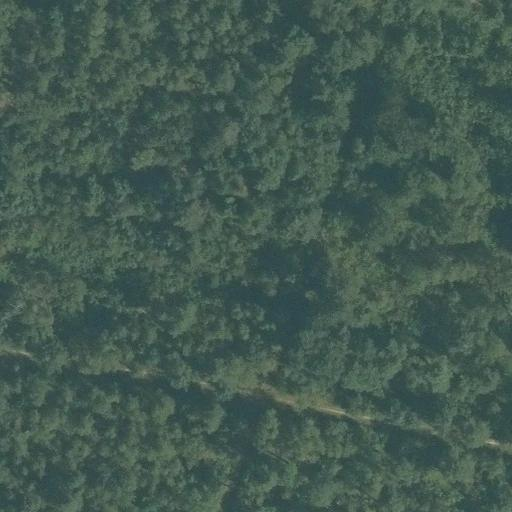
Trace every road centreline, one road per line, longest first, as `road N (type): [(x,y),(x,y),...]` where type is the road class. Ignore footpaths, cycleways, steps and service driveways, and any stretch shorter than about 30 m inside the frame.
road 1 (track): [(393,0),(221,511)]
road 2 (track): [(0,348),(511,445)]
